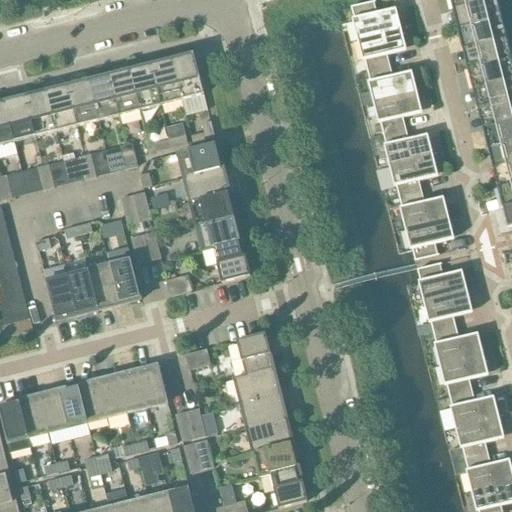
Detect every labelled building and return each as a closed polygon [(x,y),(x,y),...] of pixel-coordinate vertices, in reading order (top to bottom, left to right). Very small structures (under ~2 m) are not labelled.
[(449,0),(453,12),(496,1),(495,0),(449,0)] [(501,21),(496,1),(453,12),(458,32),(501,21)] [(374,3),(365,5),(351,9),(360,41),(401,31),(398,21),(392,22),(389,12),(377,15),(374,3)] [(458,32),(463,51),(505,40),(501,21),(458,32)] [(360,41),(368,73),(390,67),(388,57),(400,53),(397,43),(403,41),(401,31),(360,41)] [(510,60),(505,40),(463,51),(468,71),(510,60)] [(184,60),(172,63),(182,102),(186,118),(208,112),(194,57),(184,59),(184,60)] [(468,71),(473,91),(511,80),(511,66),(510,60),(468,71)] [(161,107),(182,102),(172,63),(160,66),(160,65),(151,68),(161,107)] [(368,73),(375,104),(417,94),(414,84),(408,85),(405,75),(393,78),(390,67),(368,73)] [(140,112),(161,107),(151,68),(142,70),(130,73),(140,112)] [(119,117),(140,112),(130,73),(118,76),(109,78),(119,117)] [(98,123),(119,117),(109,78),(101,80),(101,81),(89,84),(98,123)] [(511,102),(511,80),(473,91),(478,111),(511,102)] [(77,128),(98,123),(89,84),(77,87),(76,86),(67,89),(77,128)] [(77,128),(67,89),(59,91),(47,94),(56,133),(77,128)] [(56,133),(47,94),(35,97),(26,99),(36,139),(56,133)] [(375,104),(383,136),(406,130),(403,119),(416,116),(413,106),(419,104),(417,94),(375,104)] [(5,105),(15,144),(36,139),(26,99),(17,102),(5,105)] [(511,102),(478,111),(483,131),(511,123),(511,102)] [(0,147),(15,144),(5,105),(0,106),(0,147)] [(211,123),(202,125),(204,134),(192,137),(194,144),(215,139),(211,123)] [(511,123),(483,131),(488,151),(511,144),(511,123)] [(383,136),(391,167),(433,157),(430,147),(424,148),(421,138),(409,141),(406,130),(383,136)] [(170,141),(172,150),(188,146),(186,137),(170,141)] [(172,150),(170,141),(154,145),(156,154),(172,150)] [(511,144),(488,151),(493,171),(511,165),(511,144)] [(184,180),(223,170),(221,161),(217,145),(193,151),(178,155),(184,180)] [(124,160),(135,157),(132,146),(121,149),(124,160)] [(82,170),(94,167),(91,156),(79,159),(82,170)] [(135,157),(124,160),(126,171),(138,168),(135,157)] [(391,167),(399,199),(422,193),(419,183),(432,179),(429,169),(435,167),(433,157),(391,167)] [(511,186),(511,165),(493,171),(498,190),(511,186)] [(40,181),(52,178),(49,167),(37,170),(40,181)] [(94,167),(82,170),(85,182),(97,179),(94,167)] [(184,180),(190,204),(229,194),(225,179),(226,179),(223,170),(184,180)] [(143,190),(152,187),(149,175),(140,177),(143,190)] [(0,191),(10,189),(7,177),(0,178),(0,191)] [(52,178),(40,181),(43,192),(55,189),(52,178)] [(511,207),(511,186),(498,190),(503,210),(511,207)] [(10,189),(0,191),(0,199),(1,203),(13,200),(10,189)] [(399,199),(407,230),(448,220),(446,210),(440,211),(437,201),(425,204),(422,193),(399,199)] [(229,194),(190,204),(196,229),(236,219),(233,209),(233,210),(229,194)] [(133,197),(140,224),(151,221),(145,195),(133,197)] [(140,224),(133,197),(121,200),(128,226),(140,224)] [(511,207),(503,210),(508,231),(511,230),(511,207)] [(236,219),(196,229),(203,254),(213,252),(213,250),(241,243),(238,228),(236,219)] [(415,263),(438,257),(435,245),(447,242),(445,232),(451,230),(448,220),(407,230),(415,263)] [(111,234),(124,231),(121,222),(109,225),(111,234)] [(78,228),(80,237),(92,234),(90,225),(78,228)] [(80,237),(78,228),(65,231),(67,240),(80,237)] [(143,237),(149,263),(161,260),(159,252),(168,250),(165,237),(156,239),(155,234),(143,237)] [(149,263),(143,237),(131,240),(138,266),(149,263)] [(51,249),(49,240),(36,244),(38,253),(51,249)] [(222,285),(244,279),(250,278),(246,258),(245,258),(241,243),(213,250),(213,252),(222,285)] [(110,266),(119,303),(128,301),(128,304),(141,301),(131,261),(110,266)] [(440,265),(419,271),(417,271),(426,304),(467,293),(464,283),(458,285),(455,274),(443,277),(440,265)] [(110,266),(89,272),(99,311),(111,308),(110,306),(119,303),(110,266)] [(99,311),(89,272),(68,277),(77,314),(86,312),(86,315),(99,311)] [(77,314),(68,277),(46,283),(56,322),(69,319),(68,316),(77,314)] [(171,298),(184,295),(192,293),(188,277),(167,282),(171,298)] [(426,304),(434,335),(456,329),(454,319),(466,316),(463,305),(470,304),(467,293),(426,304)] [(5,339),(33,332),(30,320),(2,327),(5,339)] [(434,335),(442,367),(483,356),(480,346),(474,347),(471,337),(459,340),(456,329),(434,335)] [(265,336),(259,338),(237,344),(245,377),(245,378),(274,371),(270,356),(265,336)] [(207,351),(185,357),(189,372),(211,367),(207,351)] [(442,367),(450,398),(472,392),(470,382),(482,378),(479,368),(485,366),(483,356),(442,367)] [(138,372),(147,410),(168,405),(158,367),(138,372)] [(241,405),(280,395),(278,386),(277,386),(274,371),(245,378),(245,377),(235,379),(241,405)] [(127,415),(147,410),(138,372),(118,377),(127,415)] [(118,377),(98,382),(107,420),(127,415),(118,377)] [(98,382),(78,387),(88,425),(107,420),(98,382)] [(78,387),(58,392),(68,430),(88,425),(78,387)] [(58,392),(39,397),(48,435),(68,430),(58,392)] [(450,398),(457,430),(499,419),(496,409),(490,410),(487,400),(475,403),(472,392),(450,398)] [(241,405),(247,430),(286,420),(282,405),(280,395),(241,405)] [(39,397),(19,402),(28,440),(48,435),(39,397)] [(19,402),(0,407),(0,414),(8,445),(10,455),(31,450),(28,440),(19,402)] [(187,414),(194,441),(206,438),(203,428),(212,426),(209,415),(201,417),(199,411),(187,414)] [(194,441),(187,414),(176,417),(183,444),(194,441)] [(457,430),(465,461),(488,455),(485,445),(498,441),(495,431),(501,429),(499,419),(457,430)] [(247,430),(254,454),(292,444),(290,435),(286,420),(247,430)] [(178,444),(175,432),(166,435),(167,438),(155,441),(158,449),(178,444)] [(195,445),(202,472),(214,469),(207,442),(195,445)] [(135,446),(137,454),(149,451),(147,443),(135,446)] [(292,444),(254,454),(260,480),(270,477),(270,476),(298,469),(294,454),(295,454),(292,444)] [(202,472),(195,445),(184,448),(191,475),(202,472)] [(137,454),(135,446),(123,449),(125,457),(137,454)] [(182,462),(179,450),(170,452),(173,464),(182,462)] [(138,460),(141,469),(145,486),(160,482),(158,477),(164,476),(159,455),(150,457),(138,460)] [(465,461),(473,493),(511,482),(511,472),(506,473),(503,463),(491,466),(488,455),(465,461)] [(98,467),(110,464),(108,456),(96,459),(98,467)] [(87,470),(98,467),(96,459),(84,462),(87,470)] [(0,511),(18,511),(6,460),(0,461),(0,511)] [(141,469),(138,460),(127,463),(129,472),(141,469)] [(56,466),(58,474),(70,471),(68,463),(56,466)] [(110,464),(98,467),(100,476),(112,473),(110,464)] [(58,474),(56,466),(44,469),(47,477),(58,474)] [(98,467),(87,470),(89,479),(100,476),(98,467)] [(279,511),(281,510),(307,503),(302,484),(298,469),(270,476),(270,477),(279,511)] [(26,482),(24,471),(15,473),(18,485),(26,482)] [(60,480),(62,489),(74,486),(71,477),(60,480)] [(62,489),(60,480),(48,483),(50,492),(62,489)] [(478,511),(502,511),(501,507),(511,504),(511,498),(511,494),(511,493),(511,482),(473,493),(478,511)] [(28,488),(19,490),(22,502),(31,500),(28,488)] [(168,495),(172,511),(194,511),(189,490),(168,495)] [(172,511),(168,495),(149,500),(151,511),(172,511)] [(151,511),(149,500),(129,505),(130,511),(151,511)] [(247,511),(245,503),(224,508),(224,511),(247,511)]
